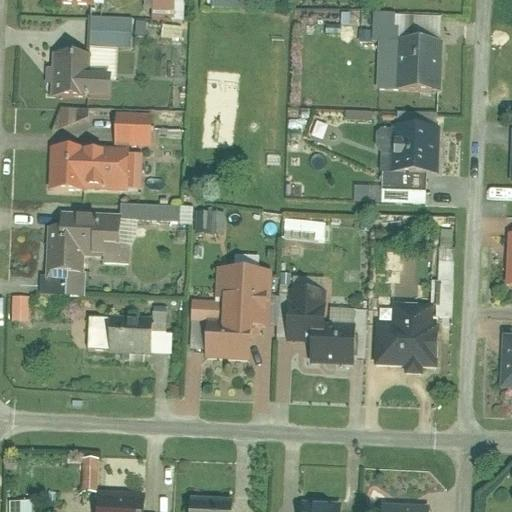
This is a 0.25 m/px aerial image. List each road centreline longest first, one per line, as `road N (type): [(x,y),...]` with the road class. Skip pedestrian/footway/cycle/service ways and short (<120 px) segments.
road 1 (residential): [(466,440),(0,417)]
road 2 (residential): [(466,440),(483,0)]
